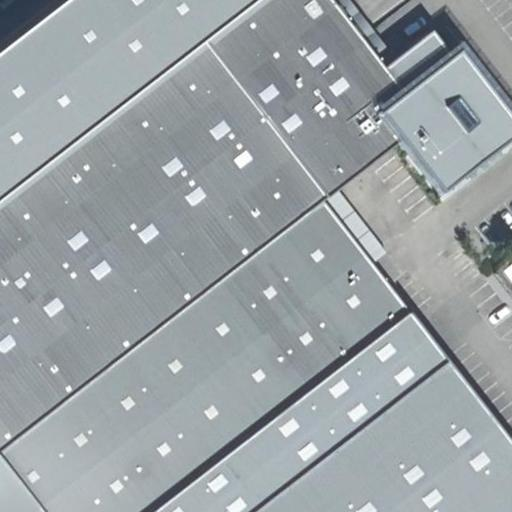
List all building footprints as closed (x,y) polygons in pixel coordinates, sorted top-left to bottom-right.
[(0,449),(318,203),(398,141),(438,191),(511,133),(511,120),(496,101),(487,108),(471,87),(480,80),(457,49),(401,92),(329,0),(246,0),(170,59),(0,191),(0,449)] [(60,0),(0,47),(0,191),(170,59),(122,0),(60,0)] [(246,0),(122,0),(170,59),(246,0)] [(489,91),(480,80),(471,87),(487,108),(496,101),(489,91)] [(0,511),(245,511),(443,359),(318,203),(0,449),(0,511)] [(511,511),(511,446),(443,359),(245,511),(511,511)]
